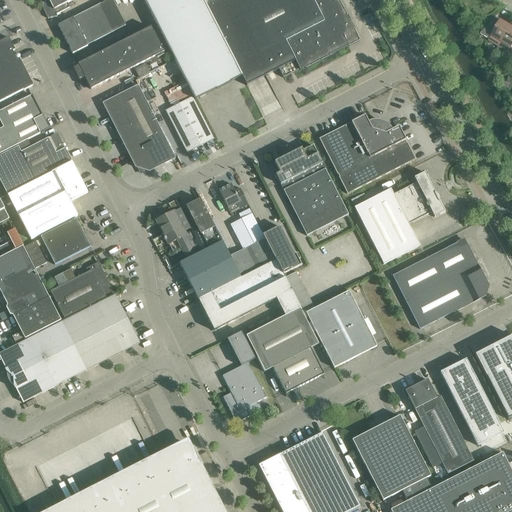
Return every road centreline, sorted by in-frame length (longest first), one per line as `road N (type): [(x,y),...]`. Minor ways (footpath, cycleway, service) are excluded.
road 1 (unclassified): [(123,208),(423,59)]
road 2 (unclassified): [(225,455),(511,309)]
road 3 (unclassified): [(123,208),(15,0)]
road 4 (unclassified): [(170,356),(27,431),(0,429)]
road 5 (tertiary): [(511,219),(423,59)]
road 6 (unclassified): [(170,356),(139,237),(123,208)]
road 7 (unknown): [(253,144),(318,265)]
